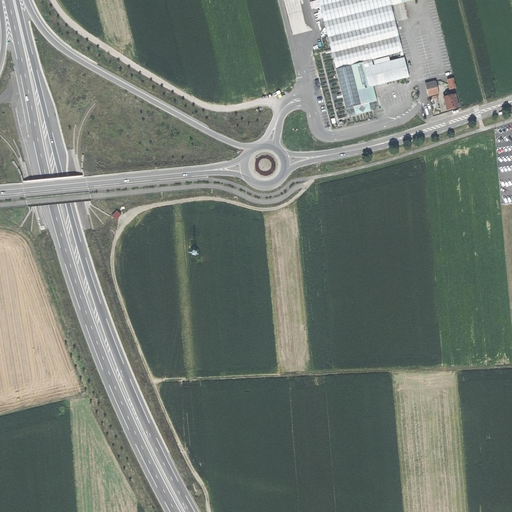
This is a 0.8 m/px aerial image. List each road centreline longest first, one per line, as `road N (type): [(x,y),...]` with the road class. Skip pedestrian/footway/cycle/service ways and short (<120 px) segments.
road 1 (trunk): [(190,511),(98,306),(16,0)]
road 2 (trunk): [(7,0),(63,245),(108,372),(175,511)]
road 3 (track): [(209,511),(126,317),(112,270),(114,245),(138,211),(200,198),(274,208),(315,176)]
road 4 (track): [(151,381),(511,364)]
road 5 (track): [(0,225),(35,248),(90,393),(149,509)]
road 6 (track): [(306,187),(269,202),(195,186),(0,205)]
road 7 (trunk): [(257,145),(211,133),(82,62),(53,41),(26,0)]
road 8 (track): [(102,45),(212,107),(284,105)]
road 9 (secondary): [(487,109),(331,155)]
